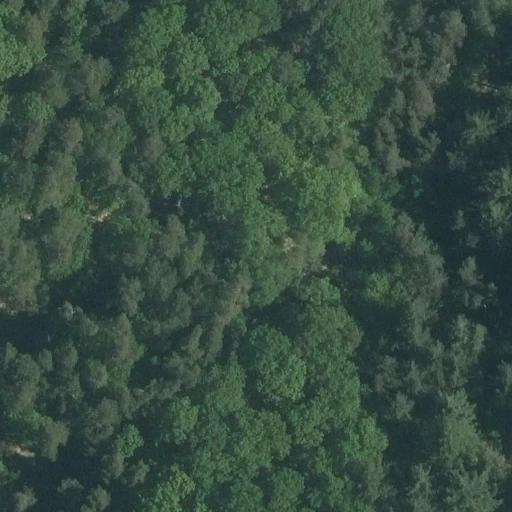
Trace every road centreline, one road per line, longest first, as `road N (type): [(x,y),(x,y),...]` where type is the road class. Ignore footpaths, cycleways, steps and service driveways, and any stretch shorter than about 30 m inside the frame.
road 1 (track): [(214,0),(304,275)]
road 2 (track): [(304,275),(393,511)]
